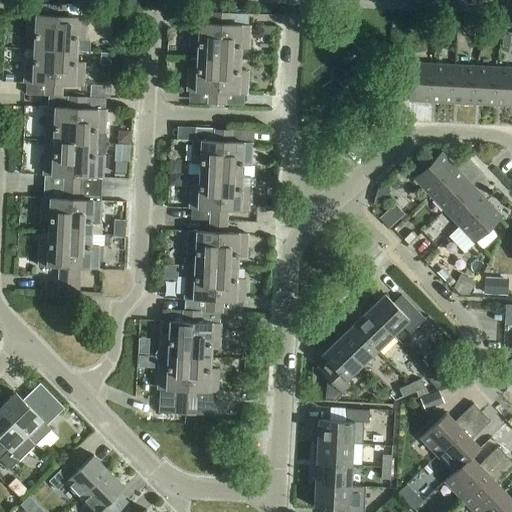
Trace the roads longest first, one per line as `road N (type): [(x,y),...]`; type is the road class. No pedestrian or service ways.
road 1 (residential): [(82,395),(113,355),(115,324),(135,297),(148,114)]
road 2 (residential): [(276,494),(287,274),(296,241),(322,210)]
road 3 (residential): [(511,416),(478,378),(461,320),(342,196)]
road 4 (residential): [(342,196),(411,130),(511,141)]
road 5 (residential): [(148,114),(288,121)]
road 6 (residential): [(82,395),(184,490)]
